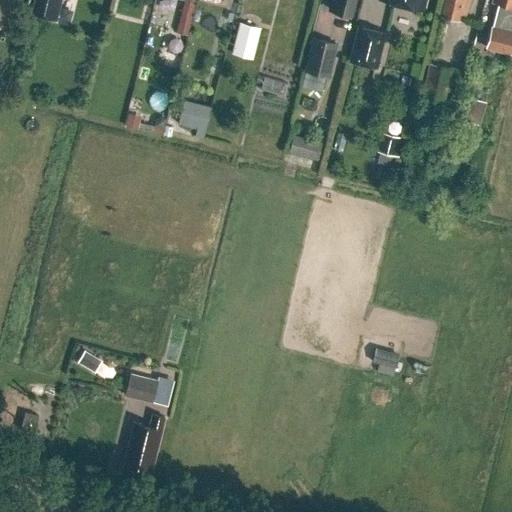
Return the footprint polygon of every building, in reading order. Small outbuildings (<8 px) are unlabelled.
[(0,0),(0,32),(2,33),(10,0),(0,0)] [(56,0),(34,0),(31,14),(52,19),(56,0)] [(184,0),(184,1),(180,18),(190,21),(195,0),(184,0)] [(352,0),(330,0),(328,10),(349,16),(352,0)] [(385,0),(422,9),(424,0),(385,0)] [(445,0),(442,16),(463,21),(468,0),(445,0)] [(511,0),(492,0),(492,1),(498,2),(493,25),(491,25),(485,47),(511,54),(511,48),(511,0)] [(239,22),(231,53),(252,58),(260,28),(239,22)] [(377,67),(386,31),(357,24),(348,59),(377,67)] [(329,75),(337,43),(311,36),(303,69),(329,75)] [(444,102),(452,67),(429,62),(420,96),(444,102)] [(466,96),(459,118),(481,125),(488,103),(466,96)] [(399,156),(404,138),(382,132),(377,150),(399,156)] [(293,134),(288,153),(316,160),(321,141),(293,134)] [(372,362),(395,368),(399,353),(376,347),(372,362)] [(94,372),(102,360),(84,349),(77,362),(94,372)] [(158,379),(130,372),(124,395),(152,403),(152,402),(168,405),(174,379),(159,376),(158,379)] [(23,410),(19,427),(33,431),(37,414),(23,410)] [(133,420),(122,463),(151,470),(164,416),(151,413),(148,424),(133,420)]
